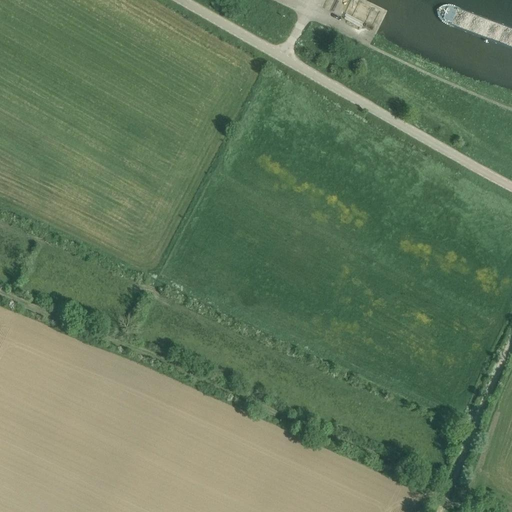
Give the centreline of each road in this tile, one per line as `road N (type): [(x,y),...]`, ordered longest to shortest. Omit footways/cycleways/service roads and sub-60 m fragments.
road 1 (track): [(443,502),(407,473),(0,294)]
road 2 (tertiary): [(511,186),(181,0)]
road 3 (track): [(443,502),(511,342)]
